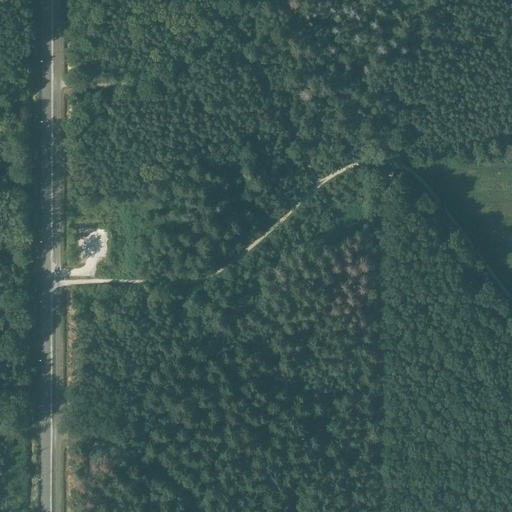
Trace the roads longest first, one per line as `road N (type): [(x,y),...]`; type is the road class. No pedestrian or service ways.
road 1 (unclassified): [(45,511),(46,0)]
road 2 (track): [(195,511),(123,451),(59,435)]
